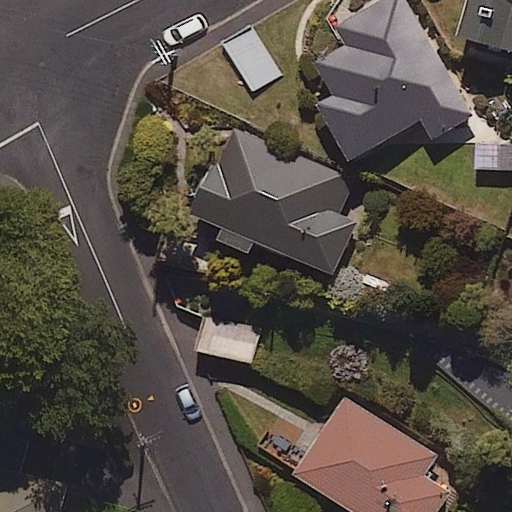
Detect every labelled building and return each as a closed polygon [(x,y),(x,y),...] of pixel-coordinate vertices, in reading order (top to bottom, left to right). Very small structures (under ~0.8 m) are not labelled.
[(477,106),(409,0),(371,0),(337,22),(349,39),(319,58),(338,89),(324,98),(359,152),(425,110),(438,131),(477,106)] [(511,0),(471,0),(463,33),(511,46),(511,0)] [(281,73),(252,28),(228,43),(257,88),(281,73)] [(356,177),(234,124),(198,206),(228,219),(222,232),(252,245),(257,233),(338,268),(359,219),(341,211),(356,177)] [(511,137),(478,136),(476,164),(511,165),(511,137)] [(261,331),(208,317),(200,347),(253,361),(261,331)] [(436,452),(339,396),(298,469),(372,511),(436,511),(452,485),(426,470),(436,452)] [(52,511),(64,467),(0,451),(0,511),(52,511)]
